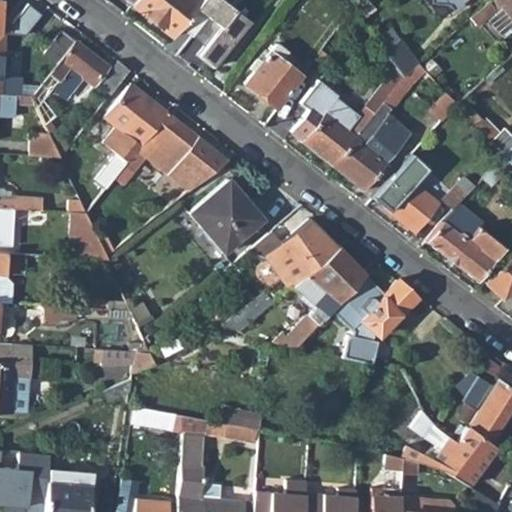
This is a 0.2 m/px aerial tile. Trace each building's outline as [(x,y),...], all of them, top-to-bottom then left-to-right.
[(197,1),(195,0),(133,0),(130,5),(170,36),(178,27),(189,36),(205,17),(193,7),(197,1)] [(247,21),(220,0),(198,0),(197,1),(193,7),(205,17),(216,26),(201,46),(195,54),(211,67),(247,21)] [(364,0),(357,0),(347,9),(357,21),(372,9),(364,0)] [(426,0),(419,0),(436,20),(461,0),(449,0),(449,3),(426,0)] [(486,17),(498,7),(511,22),(511,0),(488,0),(467,18),(475,26),(486,17)] [(511,27),(511,22),(498,7),(486,17),(503,36),(511,27)] [(332,30),(342,37),(357,21),(347,9),(332,30)] [(201,46),(216,26),(205,17),(189,36),(201,46)] [(415,63),(388,30),(372,41),(392,68),(399,77),(415,63)] [(53,64),(72,41),(59,31),(42,54),(53,64)] [(91,85),(105,66),(72,40),(72,41),(53,64),(27,95),(46,134),(51,129),(47,122),(50,118),(39,100),(49,88),(62,97),(80,77),(91,85)] [(266,51),(293,72),(297,67),(281,55),(283,52),(272,43),(266,51)] [(297,74),(293,72),(266,51),(242,83),(272,106),(297,74)] [(116,61),(96,86),(107,95),(128,70),(116,61)] [(330,165),(362,190),(394,148),(372,130),(409,82),(423,72),(415,63),(399,77),(330,165)] [(298,140),(330,165),(399,77),(392,68),(355,114),(334,97),(336,94),(317,79),(299,102),(307,108),(289,131),(299,139),(298,140)] [(0,93),(16,94),(17,77),(0,75),(0,93)] [(110,179),(164,111),(129,84),(102,117),(114,127),(101,144),(112,154),(92,178),(104,188),(110,179)] [(29,112),(26,153),(56,155),(46,134),(27,95),(16,94),(0,93),(0,116),(10,117),(11,105),(20,105),(29,112)] [(443,93),(426,108),(436,120),(437,119),(453,104),(443,93)] [(453,104),(501,154),(511,142),(511,136),(503,128),(498,131),(482,115),(481,117),(461,97),(453,104)] [(226,159),(164,111),(110,179),(120,187),(143,158),(185,191),(226,159)] [(409,151),(372,195),(381,203),(380,205),(412,231),(437,202),(412,181),(425,166),(409,151)] [(472,185),(463,176),(441,198),(451,208),(472,185)] [(259,218),(226,180),(187,211),(219,252),(259,218)] [(0,206),(40,209),(41,197),(9,195),(9,198),(0,197),(0,206)] [(78,200),(66,200),(66,211),(70,211),(84,212),(78,200)] [(39,219),(40,209),(0,206),(0,218),(12,219),(12,217),(39,219)] [(105,255),(94,234),(84,213),(84,212),(70,211),(67,256),(106,259),(105,255)] [(261,260),(264,256),(287,289),(291,286),(336,247),(307,217),(280,241),(269,229),(249,247),(261,260)] [(458,217),(448,227),(439,220),(423,239),(476,279),(491,260),(478,250),(488,236),(475,226),(473,228),(458,217)] [(294,347),(326,312),(361,273),(336,247),(291,286),(313,306),(289,330),(291,333),(285,339),(280,344),(294,347)] [(0,251),(0,275),(3,276),(3,273),(23,275),(24,253),(0,251)] [(511,252),(482,284),(501,301),(511,288),(511,252)] [(412,298),(394,280),(381,293),(361,273),(326,312),(345,330),(344,333),(339,332),(334,356),(362,363),(368,339),(364,338),(366,328),(375,335),(412,298)] [(270,303),(262,293),(221,327),(237,331),(270,303)] [(128,308),(134,323),(149,316),(143,302),(128,308)] [(42,306),(41,323),(65,324),(66,307),(42,306)] [(285,339),(279,334),(271,342),(280,344),(285,339)] [(0,410),(9,411),(11,378),(25,379),(27,379),(29,345),(0,342),(0,410)] [(100,349),(99,364),(130,366),(129,374),(132,373),(153,364),(147,352),(100,349)] [(9,411),(22,412),(25,379),(11,378),(9,411)] [(416,461),(440,468),(467,486),(492,447),(484,442),(511,395),(511,388),(497,379),(468,426),(465,425),(455,441),(434,428),(422,414),(411,430),(438,450),(432,460),(423,453),(415,461),(416,461)] [(128,380),(101,392),(106,402),(126,394),(128,380)] [(476,407),(487,390),(473,382),(463,399),(476,407)] [(128,422),(169,430),(172,414),(130,406),(128,422)] [(237,408),(220,406),(217,422),(234,426),(237,408)] [(196,511),(198,496),(199,482),(200,475),(204,433),(205,420),(172,414),(169,430),(179,432),(172,511),(196,511)] [(253,429),(234,426),(217,422),(205,420),(204,433),(251,441),(253,429)] [(20,511),(42,511),(46,467),(47,453),(1,449),(0,448),(0,472),(23,474),(20,511)] [(384,454),(383,466),(399,468),(401,457),(384,454)] [(415,461),(401,457),(399,468),(399,471),(415,473),(416,461),(415,461)] [(46,467),(42,511),(86,511),(90,473),(46,467)] [(199,482),(198,496),(217,498),(218,484),(205,482),(199,482)] [(130,511),(134,485),(119,483),(114,511),(130,511)] [(303,511),(305,495),(305,494),(273,491),(274,486),(252,484),(249,511),(303,511)] [(398,488),(368,486),(366,511),(396,511),(396,509),(398,495),(398,488)] [(350,511),(353,491),(335,488),(334,497),(305,494),(305,495),(303,511),(350,511)] [(476,511),(493,511),(498,505),(472,489),(463,503),(476,511)] [(403,510),(402,511),(450,511),(451,505),(445,499),(398,495),(396,509),(403,510)] [(196,511),(240,511),(241,500),(217,498),(198,496),(196,511)]
